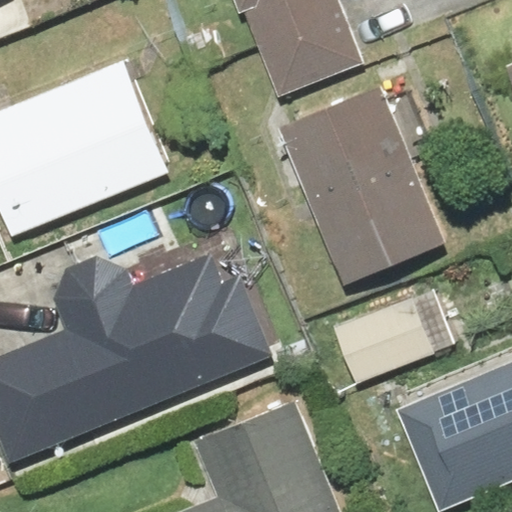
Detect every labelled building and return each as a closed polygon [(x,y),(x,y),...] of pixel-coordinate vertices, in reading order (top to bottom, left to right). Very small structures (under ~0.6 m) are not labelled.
[(228,0),(233,13),(242,10),(276,100),(364,67),(338,0),(228,0)] [(167,176),(123,66),(0,116),(0,225),(7,241),(167,176)] [(511,68),(503,72),(511,95),(511,68)] [(442,247),(374,88),(273,132),(341,290),(442,247)] [(51,303),(64,331),(0,355),(0,458),(4,469),(273,365),(238,275),(218,282),(209,257),(129,288),(123,272),(89,256),(62,271),(51,303)] [(453,347),(433,292),(333,329),(353,384),(453,347)] [(442,511),(511,483),(511,365),(395,413),(434,511),(442,511)] [(339,511),(295,404),(193,446),(217,504),(198,511),(339,511)]
